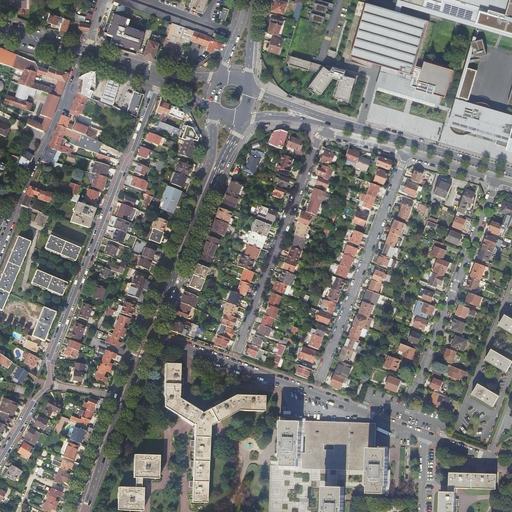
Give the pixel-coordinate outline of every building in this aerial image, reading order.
[(136,0),(118,0),(211,35),(214,29),(136,0)] [(190,0),(188,7),(190,8),(190,10),(192,10),(192,9),(200,12),(204,0),(190,0)] [(284,3),(274,0),(271,11),(281,14),(284,3)] [(332,5),(316,0),(315,0),(314,3),(313,3),(311,10),(312,10),(311,14),(310,14),(308,21),(321,25),(323,17),(328,19),(329,15),(324,14),(326,7),(331,8),(332,5)] [(397,0),(395,6),(432,16),(433,13),(511,35),(511,84),(507,103),(511,104),(511,116),(491,110),(490,109),(489,108),(487,107),(485,106),(483,106),(482,106),(480,106),(478,105),(476,105),(474,106),(466,103),(467,101),(468,101),(476,72),(466,69),(457,101),(454,100),(452,109),(447,126),(451,127),(451,129),(452,131),(453,132),(455,133),(456,134),(457,134),(459,135),(461,135),(463,135),(465,135),(466,135),(468,134),(470,134),(471,133),(485,128),(498,132),(496,140),(494,145),(506,149),(505,151),(511,152),(511,22),(503,20),(497,18),(497,17),(498,18),(499,14),(503,15),(506,5),(496,2),(496,0),(397,0)] [(509,2),(502,0),(496,0),(496,2),(506,5),(503,15),(499,14),(498,18),(497,17),(497,18),(503,20),(509,2)] [(296,22),(301,5),(296,3),(291,20),(296,22)] [(428,23),(366,4),(350,58),(382,68),(392,71),(390,77),(387,75),(383,87),(404,93),(404,94),(406,95),(407,94),(433,101),(435,96),(439,98),(444,99),(452,71),(423,63),(422,69),(420,75),(414,73),(415,67),(428,23)] [(220,14),(218,19),(224,21),(228,9),(222,7),(220,14)] [(69,20),(75,22),(77,23),(84,24),(85,17),(73,14),(73,13),(67,11),(65,18),(65,19),(69,20)] [(112,11),(106,34),(112,36),(110,45),(138,53),(145,29),(129,24),(131,16),(112,11)] [(59,17),(51,13),(48,21),(56,24),(59,17)] [(511,38),(511,35),(433,13),(432,16),(511,38)] [(65,18),(63,18),(61,23),(58,31),(65,33),(69,20),(65,19),(65,18)] [(268,27),(266,33),(276,36),(279,24),(280,25),(281,21),(269,18),(268,22),(269,22),(268,27)] [(77,23),(75,22),(74,26),(78,27),(77,29),(80,30),(86,31),(88,31),(90,25),(84,24),(77,23)] [(171,23),(168,22),(163,38),(166,39),(171,23)] [(220,49),(225,42),(171,23),(166,39),(179,43),(180,41),(189,45),(191,39),(203,44),(203,45),(208,46),(206,50),(213,52),(214,47),(220,49)] [(143,56),(152,59),(160,38),(152,35),(150,41),(148,41),(143,56)] [(281,41),(270,38),(267,51),(277,54),(281,41)] [(454,100),(457,101),(466,69),(472,51),(474,42),(475,39),(472,38),(471,43),(470,45),(454,100)] [(482,40),(474,42),(472,51),(473,58),(486,55),(482,40)] [(0,63),(21,71),(23,72),(24,69),(36,73),(46,76),(48,71),(37,67),(34,62),(0,48),(0,63)] [(309,68),(319,71),(321,64),(291,55),(288,65),(308,71),(309,68)] [(347,104),(353,77),(343,75),(344,69),(331,66),(329,69),(322,65),(307,88),(311,91),(318,92),(320,94),(331,77),(338,79),(334,97),(341,102),(347,104)] [(23,72),(21,71),(21,73),(22,73),(17,84),(18,84),(36,90),(50,95),(59,98),(62,89),(63,89),(64,84),(68,74),(49,67),(48,71),(46,76),(58,81),(56,86),(54,90),(32,82),(36,73),(24,69),(23,72)] [(436,105),(439,98),(435,96),(433,101),(407,94),(406,95),(404,94),(404,93),(383,87),(387,75),(390,77),(392,71),(382,68),(376,88),(436,105)] [(357,82),(359,74),(345,70),(343,74),(354,77),(353,81),(357,82)] [(85,75),(82,81),(77,94),(91,99),(92,99),(94,93),(94,73),(90,72),(88,73),(87,76),(85,75)] [(105,87),(102,96),(114,100),(117,91),(120,83),(108,80),(105,87)] [(36,90),(18,84),(15,91),(17,92),(15,99),(6,96),(3,103),(29,111),(31,104),(24,102),(27,94),(33,96),(36,90)] [(134,91),(127,113),(136,117),(144,95),(134,91)] [(86,98),(77,94),(70,110),(80,114),(86,98)] [(59,98),(50,95),(45,108),(46,108),(45,111),(43,117),(51,119),(56,106),(59,98)] [(102,96),(102,95),(100,102),(113,106),(115,100),(114,100),(102,96)] [(160,123),(164,124),(168,115),(171,106),(167,105),(167,106),(160,104),(157,111),(162,113),(159,122),(160,123)] [(171,106),(168,115),(177,119),(180,110),(171,106)] [(60,119),(57,125),(71,131),(73,126),(68,124),(70,119),(61,115),(60,119)] [(42,116),(40,116),(39,117),(42,118),(42,119),(44,120),(41,125),(30,120),(28,126),(32,127),(45,133),(47,128),(51,119),(43,117),(42,116)] [(73,126),(71,131),(82,136),(96,141),(100,132),(75,121),(73,126)] [(159,122),(157,122),(156,126),(176,134),(178,130),(173,128),(164,124),(160,123),(159,122)] [(10,128),(0,123),(0,134),(5,137),(10,128)] [(79,141),(82,136),(71,131),(57,125),(55,130),(53,135),(62,139),(63,134),(79,141)] [(184,140),(179,154),(190,158),(195,144),(192,143),(193,140),(197,141),(198,138),(197,137),(192,128),(183,125),(178,138),(184,140)] [(45,133),(32,127),(29,134),(42,140),(45,133)] [(496,140),(498,132),(485,128),(471,133),(496,140)] [(279,131),(273,132),(268,145),(281,149),(286,133),(281,131),(279,131)] [(173,142),(149,133),(146,141),(157,145),(158,145),(170,150),(173,142)] [(65,140),(53,135),(51,141),(48,147),(57,151),(59,151),(61,152),(68,154),(71,155),(72,149),(67,148),(62,147),(65,140)] [(96,153),(97,153),(108,157),(110,157),(115,159),(116,156),(99,151),(101,144),(96,141),(82,136),(79,141),(78,147),(96,153)] [(302,142),(289,137),(285,147),(298,151),(302,142)] [(57,151),(48,147),(45,154),(41,161),(50,165),(57,151)] [(152,152),(140,147),(137,156),(145,159),(148,152),(152,153),(152,152)] [(344,157),(343,160),(355,164),(357,157),(358,154),(351,152),(352,150),(347,148),(344,157)] [(332,152),(324,149),(320,161),(325,163),(325,161),(330,163),(330,161),(332,155),(333,155),(332,154),(332,152)] [(20,156),(30,162),(33,156),(24,150),(20,156)] [(57,151),(50,165),(51,165),(54,166),(55,165),(55,163),(56,163),(61,152),(59,151),(57,151)] [(97,153),(96,157),(107,161),(109,161),(110,157),(108,157),(97,153)] [(71,155),(68,154),(66,160),(74,163),(76,156),(75,156),(71,155)] [(252,176),(259,158),(249,154),(244,166),(242,165),(239,171),(252,176)] [(291,159),(280,155),(275,171),(286,175),(289,169),(287,168),(291,159)] [(19,158),(12,156),(9,160),(16,164),(19,158)] [(19,158),(16,164),(27,169),(30,162),(20,156),(19,158)] [(355,164),(353,168),(365,172),(368,163),(369,162),(357,157),(355,164)] [(369,162),(368,163),(387,170),(390,162),(378,157),(376,162),(369,160),(369,162)] [(159,160),(155,170),(162,173),(165,163),(159,160)] [(179,162),(175,173),(178,174),(185,177),(186,177),(191,167),(179,162)] [(97,163),(94,174),(95,174),(105,177),(108,166),(97,163)] [(147,167),(137,163),(134,172),(143,176),(147,167)] [(332,169),(322,165),(320,170),(317,168),(315,173),(318,175),(317,177),(327,181),(332,169)] [(377,170),(372,181),(381,184),(385,175),(380,173),(380,171),(377,170)] [(414,172),(411,181),(419,184),(422,175),(414,172)] [(105,177),(95,174),(92,186),(102,189),(106,177),(105,177)] [(185,177),(178,174),(173,185),(181,188),(185,177)] [(139,178),(132,176),(132,178),(133,179),(130,185),(142,190),(145,182),(138,180),(139,178)] [(288,180),(279,176),(276,185),(275,187),(283,190),(284,187),(286,187),(288,180)] [(327,181),(317,177),(314,185),(326,189),(329,181),(327,181)] [(419,184),(411,181),(410,184),(408,183),(404,193),(410,195),(415,197),(417,191),(419,186),(418,186),(419,184)] [(451,186),(442,183),(441,184),(438,183),(439,181),(434,194),(446,199),(451,186)] [(230,182),(222,203),(234,208),(238,197),(236,196),(240,186),(231,182),(230,182)] [(70,193),(76,195),(79,186),(70,183),(67,192),(70,193)] [(378,187),(370,184),(365,195),(374,198),(378,187)] [(174,214),(183,190),(167,185),(161,200),(164,201),(161,209),(174,214)] [(26,195),(32,197),(33,197),(34,195),(38,196),(37,199),(49,202),(50,199),(52,194),(44,191),(29,186),(26,195)] [(283,191),(275,188),(272,196),(279,198),(280,194),(282,195),(283,191)] [(313,188),(309,200),(314,202),(319,204),(324,193),(313,188)] [(101,193),(88,189),(84,200),(95,204),(97,199),(99,200),(101,193)] [(465,190),(455,216),(458,217),(459,213),(460,213),(462,213),(463,212),(464,210),(467,203),(470,204),(474,193),(465,190)] [(79,196),(76,195),(70,193),(68,199),(77,203),(79,196)] [(32,197),(26,195),(23,200),(21,205),(28,208),(28,207),(43,213),(45,214),(46,210),(38,207),(36,206),(34,205),(30,203),(32,197)] [(125,195),(122,204),(132,208),(136,209),(137,206),(134,204),(136,199),(125,195)] [(147,209),(152,197),(148,195),(143,208),(147,209)] [(374,198),(365,195),(361,207),(362,207),(369,210),(374,198)] [(95,209),(63,198),(55,217),(88,228),(95,209)] [(309,200),(304,212),(314,216),(319,204),(314,202),(309,200)] [(404,201),(398,217),(406,220),(412,204),(404,201)] [(506,226),(508,227),(511,216),(511,204),(503,202),(500,212),(505,214),(502,225),(506,226)] [(426,212),(429,206),(420,203),(418,209),(426,212)] [(120,207),(115,205),(113,210),(118,212),(116,216),(121,218),(122,215),(125,216),(126,215),(128,216),(127,219),(132,221),(135,213),(131,211),(120,207)] [(219,209),(211,231),(223,235),(231,213),(219,209)] [(268,209),(265,218),(273,221),(276,212),(268,209)] [(43,227),(48,216),(38,212),(34,222),(37,223),(39,224),(39,226),(43,227)] [(300,212),(296,222),(297,223),(307,226),(310,219),(312,220),(313,217),(300,212)] [(366,216),(355,212),(351,222),(362,226),(366,216)] [(432,214),(429,222),(436,225),(439,217),(432,214)] [(462,219),(453,215),(449,226),(458,229),(462,219)] [(157,217),(152,228),(153,228),(163,232),(167,221),(157,217)] [(134,225),(122,220),(118,230),(129,235),(134,225)] [(404,224),(395,220),(393,225),(391,225),(389,231),(390,231),(390,232),(398,235),(400,236),(404,224)] [(270,225),(257,221),(255,227),(253,226),(251,232),(264,237),(267,230),(268,230),(270,225)] [(502,225),(491,221),(488,230),(492,231),(491,233),(502,237),(506,226),(502,225)] [(307,226),(297,223),(296,226),(298,227),(294,235),(303,238),(306,230),(307,230),(308,227),(307,226)] [(163,232),(153,228),(149,239),(160,244),(164,233),(163,232)] [(460,234),(450,230),(446,240),(456,244),(460,234)] [(362,234),(353,231),(350,238),(359,241),(362,234)] [(265,237),(264,237),(251,232),(249,237),(251,238),(248,244),(259,248),(261,249),(265,237)] [(390,232),(386,244),(394,247),(397,238),(398,235),(390,232)] [(303,238),(294,235),(290,247),(300,251),(305,239),(303,238)] [(486,235),(480,249),(491,252),(492,253),(494,247),(497,239),(486,235)] [(50,236),(44,248),(75,261),(80,248),(50,236)] [(136,238),(132,236),(128,245),(133,247),(136,238)] [(18,237),(0,278),(0,310),(1,311),(30,242),(18,237)] [(208,238),(200,258),(210,262),(218,243),(208,238)] [(118,243),(109,240),(107,244),(103,254),(113,258),(117,248),(116,248),(118,243)] [(443,244),(436,241),(434,246),(435,246),(434,247),(430,255),(437,258),(441,260),(445,251),(440,249),(443,244)] [(386,244),(385,243),(381,255),(391,259),(394,252),(395,249),(395,248),(395,247),(394,247),(386,244)] [(259,248),(248,244),(244,255),(253,259),(255,260),(259,248)] [(345,244),(342,253),(343,253),(352,257),(356,249),(345,244)] [(141,256),(149,259),(151,260),(155,251),(145,247),(141,256)] [(300,251),(290,247),(286,258),(296,262),(300,251)] [(491,252),(480,249),(477,258),(487,262),(491,252)] [(352,257),(343,253),(338,265),(344,267),(348,269),(352,257)] [(253,259),(244,255),(241,254),(236,266),(244,269),(246,270),(249,271),(253,259)] [(381,255),(380,255),(377,263),(387,267),(387,266),(390,267),(393,260),(391,259),(381,255)] [(141,256),(140,256),(137,264),(148,268),(151,260),(149,259),(141,256)] [(310,268),(314,269),(319,258),(314,256),(313,259),(312,259),(310,263),(312,264),(310,268)] [(296,262),(286,258),(282,268),(292,272),(296,262)] [(441,260),(437,258),(433,267),(431,267),(429,272),(433,273),(442,277),(444,271),(445,272),(447,268),(449,268),(451,263),(441,260)] [(108,262),(106,268),(110,270),(122,274),(127,263),(122,261),(119,267),(108,262)] [(475,263),(470,276),(479,280),(483,270),(485,266),(475,263)] [(197,264),(188,286),(200,291),(208,269),(197,264)] [(338,265),(334,274),(345,278),(346,274),(342,272),(344,267),(338,265)] [(107,279),(110,270),(106,268),(102,267),(99,276),(101,277),(103,278),(107,279)] [(246,270),(244,269),(240,281),(241,281),(249,284),(253,273),(249,271),(246,270)] [(67,283),(36,271),(31,283),(62,296),(65,289),(66,289),(66,288),(67,287),(66,286),(67,283)] [(295,275),(283,271),(278,282),(290,287),(295,275)] [(377,280),(376,282),(381,284),(384,274),(376,271),(373,279),(377,280)] [(442,277),(433,273),(430,280),(429,280),(427,284),(419,280),(418,284),(434,290),(437,284),(440,285),(443,277),(442,277)] [(99,276),(93,274),(91,280),(104,285),(105,281),(102,280),(103,278),(101,277),(99,276)] [(131,284),(142,288),(143,289),(147,279),(135,275),(131,284)] [(479,280),(470,276),(466,287),(475,291),(477,285),(483,287),(485,282),(479,280)] [(335,277),(330,289),(338,292),(343,280),(335,277)] [(376,282),(372,280),(368,290),(378,294),(382,284),(381,284),(376,282)] [(249,284),(241,281),(236,293),(244,296),(249,284)] [(278,282),(275,281),(272,289),(287,295),(290,287),(278,282)] [(142,288),(131,284),(127,295),(138,299),(142,288)] [(106,288),(97,285),(93,297),(101,300),(106,288)] [(330,289),(329,291),(326,300),(334,304),(335,304),(338,295),(339,292),(338,292),(330,289)] [(378,294),(368,290),(366,296),(365,296),(363,302),(374,306),(375,306),(379,294),(378,294)] [(434,293),(424,290),(423,294),(422,297),(421,298),(426,300),(430,302),(434,293)] [(236,293),(231,291),(227,302),(238,307),(239,303),(240,303),(242,299),(241,299),(242,295),(236,293)] [(196,296),(184,292),(177,311),(188,316),(191,307),(196,296)] [(481,297),(469,292),(465,301),(478,306),(481,297)] [(272,293),(267,305),(276,308),(281,296),(272,293)] [(330,314),(334,304),(326,300),(324,300),(323,299),(319,310),(330,314)] [(226,302),(222,313),(224,314),(233,317),(234,313),(235,311),(236,310),(238,307),(227,302),(226,302)] [(372,305),(363,302),(359,313),(364,315),(367,316),(368,317),(372,305)] [(83,303),(78,316),(87,320),(89,316),(92,317),(95,307),(83,303)] [(119,305),(116,311),(131,317),(134,306),(125,303),(123,307),(119,305)] [(434,307),(424,303),(423,307),(420,306),(418,311),(430,315),(434,307)] [(468,308),(459,304),(455,315),(464,318),(468,308)] [(276,308),(268,305),(267,310),(270,311),(268,317),(273,319),(276,320),(280,310),(276,308)] [(44,341),(56,312),(55,312),(51,311),(43,307),(31,337),(39,340),(44,341)] [(318,311),(310,308),(309,311),(317,314),(315,320),(327,324),(330,315),(318,311)] [(204,312),(202,317),(211,321),(212,317),(205,315),(206,311),(204,311),(204,312)] [(224,314),(220,324),(232,329),(236,318),(233,317),(224,314)] [(511,318),(504,314),(498,325),(511,333),(511,318)] [(120,315),(109,343),(119,347),(120,343),(117,342),(119,336),(123,337),(126,329),(123,328),(125,322),(128,323),(130,319),(120,315)] [(268,317),(264,315),(260,325),(269,328),(273,319),(268,317)] [(357,317),(354,325),(362,328),(363,328),(365,329),(367,330),(372,318),(369,317),(368,317),(367,316),(364,315),(363,317),(362,319),(357,317)] [(427,320),(416,316),(413,325),(423,329),(427,320)] [(465,323),(453,318),(451,324),(453,325),(451,329),(461,333),(465,323)] [(174,321),(170,331),(194,339),(195,336),(197,331),(197,330),(198,328),(199,326),(192,323),(191,327),(174,321)] [(75,322),(70,336),(79,340),(85,326),(75,322)] [(232,329),(220,324),(218,330),(217,330),(215,335),(217,335),(220,336),(228,339),(229,338),(230,338),(233,331),(232,330),(232,329)] [(260,325),(260,324),(257,332),(268,336),(269,332),(268,332),(269,328),(260,325)] [(311,328),(309,333),(312,334),(316,335),(322,337),(325,327),(318,324),(316,330),(311,328)] [(362,328),(354,325),(349,336),(358,340),(359,335),(362,328)] [(420,335),(411,331),(408,341),(417,344),(420,335)] [(262,337),(254,334),(250,345),(258,348),(262,337)] [(316,335),(312,334),(307,346),(317,349),(321,337),(316,335)] [(36,347),(39,340),(31,337),(27,335),(26,339),(27,341),(24,347),(30,349),(30,350),(36,353),(39,348),(36,347)] [(220,336),(217,335),(213,346),(223,350),(225,343),(227,344),(229,340),(228,339),(220,336)] [(467,340),(455,335),(454,339),(452,339),(450,345),(463,350),(467,340)] [(358,340),(349,336),(345,348),(355,352),(359,340),(358,340)] [(279,339),(278,343),(285,346),(288,338),(283,337),(282,341),(279,339)] [(80,344),(70,340),(68,344),(72,345),(71,348),(69,351),(66,349),(64,354),(74,358),(75,356),(77,351),(80,344)] [(276,355),(281,357),(285,346),(278,343),(276,348),(278,349),(277,352),(276,352),(274,352),(273,354),(276,355)] [(250,345),(249,344),(246,352),(250,354),(250,355),(260,360),(264,350),(258,348),(250,345)] [(415,349),(400,344),(397,350),(404,353),(402,356),(411,360),(415,349)] [(316,352),(302,347),(298,357),(312,362),(316,352)] [(345,348),(343,348),(338,360),(340,361),(348,364),(350,360),(353,362),(356,353),(355,352),(345,348)] [(456,352),(446,348),(442,359),(452,363),(456,352)] [(491,349),(485,360),(506,371),(511,360),(491,349)] [(106,350),(95,378),(105,382),(107,378),(103,377),(106,371),(109,372),(112,364),(109,363),(111,357),(114,358),(116,354),(106,350)] [(38,358),(29,353),(24,363),(33,368),(38,358)] [(12,362),(0,354),(0,360),(8,366),(9,366),(12,362)] [(399,360),(388,356),(384,365),(381,363),(380,366),(395,371),(399,360)] [(348,364),(340,361),(338,365),(340,366),(336,375),(345,378),(347,378),(352,366),(348,364)] [(83,364),(75,362),(72,380),(80,381),(83,364)] [(180,364),(165,364),(164,407),(195,426),(194,435),(193,465),(193,495),(192,502),(201,502),(207,502),(210,426),(238,411),(263,412),(263,397),(250,396),(235,395),(226,400),(207,410),(203,413),(191,405),(179,398),(179,394),(180,364)] [(310,369),(298,365),(295,374),(306,379),(310,369)] [(462,370),(451,365),(447,375),(451,377),(451,379),(456,381),(459,381),(459,379),(458,379),(462,370)] [(28,372),(20,367),(13,379),(15,381),(16,379),(20,381),(24,376),(25,376),(28,372)] [(336,375),(335,374),(331,385),(337,387),(339,382),(343,384),(345,378),(336,375)] [(400,381),(389,377),(385,388),(395,392),(400,381)] [(434,388),(440,390),(443,382),(433,378),(432,382),(431,385),(430,386),(434,388)] [(26,387),(10,383),(8,389),(24,393),(26,387)] [(499,395),(479,384),(473,395),(493,406),(499,395)] [(445,396),(434,391),(430,403),(447,409),(446,413),(452,415),(454,409),(448,407),(452,398),(445,396)] [(0,411),(2,413),(12,417),(17,404),(4,399),(0,407),(0,411)] [(62,405),(50,399),(42,412),(49,416),(52,410),(58,413),(62,405)] [(98,402),(89,399),(87,404),(84,402),(83,406),(87,408),(86,412),(81,410),(79,414),(83,415),(81,420),(89,423),(91,418),(91,417),(95,408),(96,407),(98,402)] [(12,417),(2,413),(0,417),(0,423),(6,427),(7,427),(9,422),(10,423),(13,417),(12,417)] [(61,416),(53,432),(60,435),(65,422),(67,423),(69,419),(61,416)] [(39,417),(35,424),(43,429),(47,421),(39,417)] [(340,422),(282,421),(281,428),(281,452),(281,458),(282,458),(281,466),(300,466),(300,469),(335,469),(367,470),(367,484),(368,484),(368,492),(385,492),(385,485),(386,485),(386,475),(387,454),(387,445),(380,445),(380,447),(375,447),(375,423),(340,422)] [(78,427),(73,440),(81,443),(83,437),(84,437),(87,431),(78,427)] [(30,429),(24,440),(34,445),(40,434),(30,429)] [(67,442),(62,456),(74,460),(78,449),(77,449),(78,445),(67,442)] [(23,443),(18,452),(27,458),(33,449),(23,443)] [(158,456),(135,455),(134,478),(136,478),(135,487),(120,487),(119,510),(142,511),(142,499),(143,488),(141,488),(142,478),(157,479),(158,467),(158,456)] [(73,464),(63,460),(54,481),(61,484),(62,480),(66,482),(69,474),(65,473),(68,467),(71,468),(73,464)] [(7,471),(4,475),(14,481),(18,474),(19,475),(22,471),(12,465),(8,472),(7,471)] [(460,473),(449,472),(448,492),(440,491),(438,511),(454,511),(455,496),(455,488),(495,489),(495,474),(486,474),(460,473)] [(344,487),(324,486),(323,511),(343,511),(344,498),(344,487)] [(62,492),(52,488),(43,509),(50,511),(51,508),(55,510),(58,502),(54,500),(57,495),(60,496),(62,492)]
